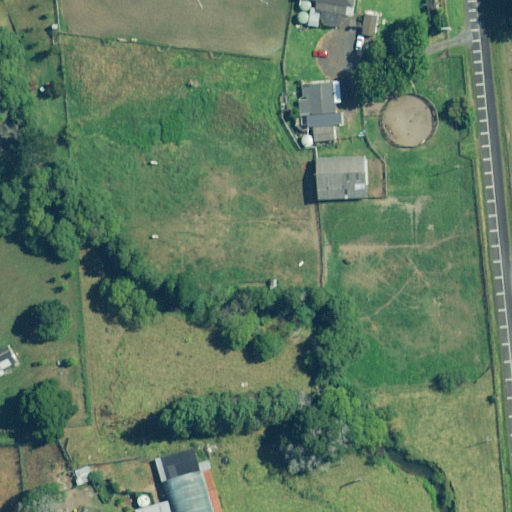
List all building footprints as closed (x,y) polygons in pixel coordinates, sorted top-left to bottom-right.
[(305,0),(313,1),(310,24),(343,28),(345,15),(354,16),(355,0),(305,0)] [(379,15),(365,14),(363,35),(377,36),(379,15)] [(333,113),(331,82),(302,83),(303,98),(300,99),(301,115),(333,113)] [(333,125),(313,127),(315,142),(335,139),(333,125)] [(364,156),(317,158),(319,200),(367,198),(364,156)] [(167,502),(137,510),(137,511),(221,511),(210,469),(161,481),(167,502)]
